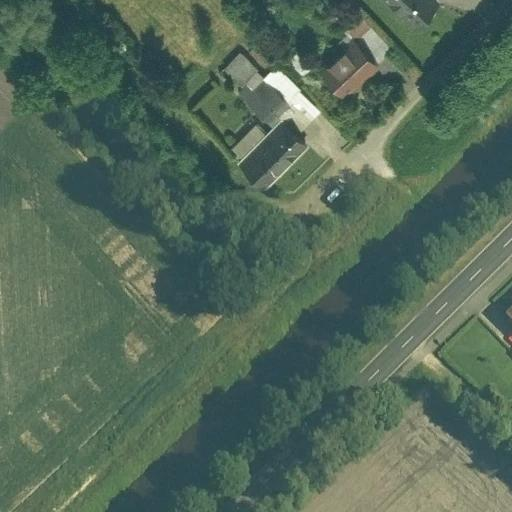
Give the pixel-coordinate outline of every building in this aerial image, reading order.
[(392,0),(415,23),(439,0),(392,0)] [(345,25),(377,57),(391,43),(360,10),(345,25)] [(320,67),(346,93),(380,60),(377,57),(354,34),(320,67)] [(240,87),(269,117),(289,98),(260,68),(240,87)] [(241,157),(265,182),(309,140),(284,115),(241,157)]
